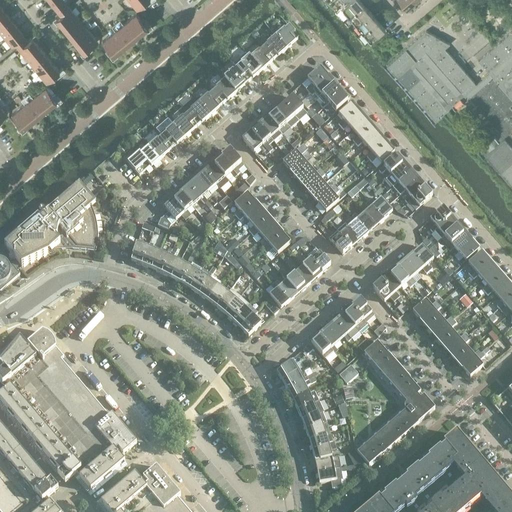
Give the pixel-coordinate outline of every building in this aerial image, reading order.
[(52,0),(51,2),(58,10),(67,3),(70,0),(52,0)] [(130,0),(137,8),(145,2),(147,5),(153,0),(130,0)] [(349,0),(342,7),(349,16),(367,0),(349,0)] [(372,0),(367,0),(349,16),(356,24),(371,11),(367,7),(373,1),(372,0)] [(399,0),(407,9),(415,1),(414,0),(399,0)] [(61,14),(53,20),(57,24),(60,22),(71,35),(89,20),(85,16),(81,19),(72,9),(70,6),(68,4),(67,3),(58,10),(59,12),(61,14)] [(371,11),(356,24),(363,32),(384,14),(381,10),(375,16),(371,11)] [(0,28),(12,19),(5,11),(0,14),(0,28)] [(120,19),(116,23),(131,41),(146,29),(148,32),(153,27),(146,18),(143,21),(137,13),(124,24),(120,19)] [(371,41),(374,38),(385,28),(381,23),(387,17),(384,14),(363,32),(371,41)] [(0,32),(5,39),(18,28),(12,19),(0,28),(0,32)] [(91,24),(89,20),(71,35),(82,49),(79,52),(83,57),(92,50),(90,47),(98,40),(87,27),(91,24)] [(489,73),(490,73),(511,98),(511,22),(510,24),(511,26),(511,30),(478,60),(489,73)] [(116,53),(131,41),(116,23),(112,26),(116,30),(102,41),(109,48),(106,51),(113,60),(118,56),(116,53)] [(287,51),(292,46),(295,43),(295,42),(299,38),(289,27),(284,31),(282,29),(274,36),(287,51)] [(16,44),(25,36),(18,28),(5,39),(12,47),(16,44)] [(393,59),(387,65),(435,120),(443,114),(443,113),(448,109),(453,105),(456,109),(464,101),(469,97),(479,87),(477,84),(445,48),(450,44),(431,33),(426,30),(406,48),(393,59)] [(36,34),(28,40),(27,38),(25,36),(16,44),(17,46),(29,60),(25,64),(28,68),(46,53),(36,41),(39,39),(36,34)] [(279,58),(287,51),(274,36),(266,43),(268,45),(263,49),(274,61),(278,57),(279,58)] [(269,64),(274,61),(263,49),(259,53),(257,51),(249,58),(262,73),(270,65),(269,64)] [(54,80),(56,79),(66,71),(62,66),(59,68),(46,53),(28,68),(32,72),(36,68),(47,82),(52,77),(54,80)] [(253,80),(262,73),(249,58),(241,65),(243,67),(238,71),(248,83),(252,79),(253,80)] [(306,91),(309,94),(328,77),(320,69),(320,70),(307,80),(312,85),(306,91)] [(244,87),(248,83),(238,71),(234,75),(232,73),(223,80),(236,95),(245,87),(244,87)] [(479,87),(469,97),(477,106),(472,110),(471,110),(476,115),(481,110),(488,119),(487,120),(483,123),(487,129),(488,128),(487,128),(493,124),(502,135),(498,138),(500,140),(511,129),(511,106),(510,105),(511,103),(511,98),(490,73),(489,73),(477,84),(479,87)] [(335,85),(328,77),(309,94),(311,97),(314,94),(319,99),(335,85)] [(228,102),(236,95),(223,80),(215,87),(217,89),(213,93),(223,105),(227,101),(228,102)] [(334,86),(319,99),(323,104),(320,106),(323,110),(342,94),(338,89),(335,85),(334,86)] [(57,105),(59,103),(63,101),(55,92),(52,94),(46,86),(33,97),(30,93),(26,96),(40,114),(55,102),(57,105)] [(215,112),(223,105),(213,93),(208,97),(206,95),(198,102),(211,117),(216,113),(215,112)] [(342,94),(323,110),(326,113),(327,112),(332,108),(336,114),(349,103),(349,102),(346,98),(342,94)] [(22,133),(28,129),(25,126),(40,114),(26,96),(22,99),(25,103),(12,114),(18,122),(15,124),(22,133)] [(202,124),(211,117),(198,102),(194,98),(181,109),(187,115),(197,127),(201,123),(202,124)] [(292,98),(283,105),(299,123),(307,115),(293,98),(292,98)] [(311,106),(305,100),(301,104),(307,110),(311,106)] [(341,128),(350,120),(359,113),(351,104),(351,105),(338,116),(343,121),(338,125),(341,128)] [(291,130),(299,123),(283,105),(275,112),(291,130)] [(267,119),(281,136),(283,137),(291,130),(275,112),(267,119)] [(311,120),(316,116),(312,112),(307,115),(311,120)] [(348,127),(353,132),(366,121),(359,113),(350,120),(341,128),(344,131),(348,127)] [(159,115),(153,120),(156,124),(163,119),(159,115)] [(193,131),(197,127),(187,115),(183,119),(181,117),(173,124),(185,139),(194,131),(193,131)] [(316,116),(311,120),(318,127),(323,122),(317,115),(316,116)] [(281,136),(267,119),(259,126),(273,143),(281,136)] [(169,120),(156,131),(157,132),(172,149),(176,146),(177,146),(185,139),(173,124),(169,120)] [(355,145),(373,129),(366,121),(353,132),(357,137),(353,142),(355,145)] [(259,126),(251,133),(266,151),(269,154),(272,152),(268,147),(273,143),(259,126)] [(309,134),(312,138),(316,135),(311,129),(307,132),(309,134)] [(363,144),(367,149),(380,137),(373,129),(355,145),(358,148),(363,144)] [(489,150),(485,153),(511,183),(511,129),(500,140),(498,138),(497,139),(494,136),(490,139),(487,143),(487,148),(489,150)] [(320,131),(316,135),(315,135),(323,143),(328,139),(320,131)] [(157,132),(145,143),(147,146),(160,161),(165,157),(169,153),(168,153),(172,149),(157,132)] [(266,151),(251,133),(246,138),(242,141),(254,154),(259,149),(263,154),(266,151)] [(305,143),(312,138),(309,134),(302,140),(305,143)] [(369,161),(387,145),(380,137),(367,149),(371,154),(367,158),(369,161)] [(297,140),(290,147),(293,150),(300,144),(297,140)] [(330,152),(331,151),(335,148),(331,142),(325,147),(330,152)] [(381,165),(394,155),(395,154),(391,150),(387,145),(369,161),(372,164),(377,160),(381,165)] [(147,146),(128,163),(139,177),(151,168),(155,165),(160,161),(147,146)] [(123,147),(118,152),(122,156),(127,151),(123,147)] [(230,151),(222,159),(237,177),(240,174),(239,172),(244,167),(230,151)] [(296,153),(283,164),(287,169),(290,172),(309,156),(306,152),(300,157),(296,153)] [(347,161),(346,159),(343,155),(339,158),(344,164),(347,161)] [(309,156),(290,172),(293,176),(297,181),(311,169),(306,164),(312,159),(309,156)] [(386,171),(391,176),(404,165),(397,156),(379,172),(381,175),(386,171)] [(214,166),(214,167),(225,179),(230,175),(234,179),(237,177),(222,159),(214,166)] [(391,176),(386,181),(393,189),(411,173),(407,168),(404,165),(403,165),(391,176)] [(214,166),(210,169),(205,173),(217,186),(221,191),(229,184),(225,179),(214,167),(214,166)] [(311,169),(297,181),(304,189),(322,173),(320,170),(315,174),(311,169)] [(366,178),(370,176),(365,170),(361,173),(366,178)] [(205,173),(197,180),(209,193),(217,186),(205,173)] [(304,189),(307,192),(312,197),(325,185),(320,180),(325,176),(322,173),(304,189)] [(411,173),(393,189),(400,197),(405,192),(418,181),(411,173)] [(250,188),(256,181),(252,176),(245,182),(250,188)] [(371,188),(375,184),(371,179),(366,183),(371,188)] [(194,183),(189,187),(201,200),(205,205),(209,210),(212,208),(208,202),(204,198),(209,193),(197,180),(194,183)] [(405,202),(407,205),(408,204),(425,189),(418,181),(405,192),(410,197),(405,202)] [(69,250),(73,250),(85,251),(96,252),(97,249),(97,245),(98,242),(98,238),(98,235),(98,231),(97,228),(97,224),(96,221),(95,217),(94,214),(93,211),(91,207),(96,203),(79,184),(44,214),(43,213),(42,213),(41,214),(40,214),(40,215),(40,216),(39,216),(40,217),(40,218),(5,249),(9,253),(8,254),(10,257),(11,256),(22,268),(27,263),(28,265),(34,260),(35,262),(41,257),(42,258),(53,249),(54,250),(62,250),(69,250)] [(359,192),(364,188),(360,184),(355,188),(359,192)] [(325,185),(312,197),(316,202),(319,205),(337,189),(334,186),(329,191),(325,185)] [(189,187),(181,194),(192,207),(201,200),(189,187)] [(319,205),(322,208),(326,214),(339,202),(334,197),(342,190),(339,187),(337,189),(319,205)] [(378,197),(381,195),(383,193),(378,187),(373,191),(378,197)] [(347,194),(347,195),(349,197),(352,200),(359,193),(359,192),(355,188),(347,194)] [(104,189),(93,198),(96,201),(107,192),(104,189)] [(425,189),(408,204),(416,212),(432,198),(433,198),(429,194),(425,189)] [(240,197),(237,193),(236,192),(231,196),(235,200),(240,197)] [(181,194),(173,201),(188,219),(191,217),(187,212),(192,207),(181,194)] [(235,216),(237,219),(255,203),(248,195),(235,206),(239,212),(235,216)] [(227,198),(219,205),(224,210),(232,203),(227,198)] [(371,199),(368,202),(384,221),(393,213),(380,199),(375,204),(371,199)] [(161,218),(157,227),(169,231),(171,226),(176,222),(181,217),(185,222),(188,219),(173,201),(164,209),(168,213),(161,218)] [(384,221),(368,202),(365,204),(369,209),(364,214),(376,228),(384,221)] [(262,211),(259,208),(255,203),(237,219),(240,222),(245,218),(249,223),(261,212),(262,211)] [(397,204),(392,208),(397,214),(402,210),(397,204)] [(333,211),(337,216),(342,211),(338,207),(333,211)] [(443,210),(430,221),(435,227),(430,231),(433,234),(434,232),(451,218),(443,210)] [(249,232),(251,235),(269,220),(262,211),(261,212),(249,223),(253,228),(249,232)] [(329,223),(337,216),(333,211),(325,219),(329,223)] [(212,225),(217,220),(212,214),(206,219),(212,225)] [(352,217),(353,218),(368,235),(376,228),(364,214),(359,218),(355,214),(352,217)] [(353,218),(350,220),(345,225),(360,242),(368,235),(353,218)] [(458,226),(455,223),(451,218),(434,232),(442,240),(445,238),(458,226)] [(276,228),(273,224),(269,220),(251,235),(254,238),(259,234),(263,239),(276,228)] [(337,232),(338,233),(352,249),(360,242),(345,225),(337,232)] [(458,226),(445,238),(449,243),(444,247),(447,250),(465,235),(458,226)] [(263,248),(265,251),(283,236),(276,228),(263,239),(268,244),(263,248)] [(329,240),(332,243),(343,256),(352,249),(338,233),(329,240)] [(175,244),(177,238),(171,235),(168,241),(175,244)] [(465,235),(447,250),(450,253),(454,249),(459,254),(472,243),(465,235)] [(278,256),(290,245),(291,244),(283,236),(265,251),(264,252),(267,255),(273,250),(278,256)] [(299,243),(305,250),(311,245),(306,239),(299,243)] [(228,246),(224,250),(227,253),(229,255),(239,245),(234,240),(228,245),(228,246)] [(138,242),(131,262),(131,263),(136,264),(142,267),(150,246),(138,242)] [(472,243),(459,254),(463,259),(459,264),(462,267),(479,251),(472,243)] [(150,246),(142,267),(148,269),(152,271),(158,255),(152,252),(154,246),(150,244),(150,246)] [(219,244),(213,254),(217,256),(219,254),(225,257),(227,253),(224,250),(222,247),(219,244)] [(295,244),(289,250),(292,253),(298,248),(295,244)] [(414,255),(429,273),(432,270),(428,265),(434,260),(422,247),(414,255)] [(436,259),(440,256),(437,253),(433,248),(430,251),(436,259)] [(171,280),(172,279),(179,265),(173,261),(178,250),(174,249),(174,250),(172,254),(162,275),(167,278),(171,280)] [(242,255),(237,249),(233,253),(238,259),(242,255)] [(316,250),(308,258),(322,274),(327,270),(331,267),(330,266),(316,250)] [(0,292),(20,275),(0,252),(0,292)] [(162,275),(172,254),(168,252),(165,258),(158,255),(152,271),(156,272),(162,275)] [(238,272),(241,268),(229,255),(227,253),(225,257),(224,259),(238,272)] [(481,254),(480,254),(468,265),(473,270),(468,275),(471,278),(489,262),(481,254)] [(406,262),(417,275),(422,270),(426,275),(429,273),(414,255),(406,262)] [(244,256),(238,261),(245,268),(250,264),(244,256)] [(308,258),(307,257),(304,259),(308,264),(303,268),(313,281),(314,281),(322,274),(308,258)] [(274,262),(275,262),(278,266),(282,262),(279,258),(274,262)] [(175,282),(181,285),(192,264),(189,262),(186,268),(183,266),(179,265),(172,279),(171,280),(175,282)] [(398,269),(413,287),(416,284),(412,279),(417,275),(406,262),(398,269)] [(489,262),(471,278),(473,281),(478,276),(483,282),(496,270),(489,262)] [(190,291),(191,290),(203,270),(199,268),(192,264),(181,285),(186,288),(190,291)] [(245,269),(246,270),(250,274),(254,270),(249,265),(245,269)] [(266,275),(271,271),(266,266),(261,270),(266,275)] [(293,268),(290,271),(306,289),(314,281),(313,281),(303,268),(298,273),(293,268)] [(447,268),(443,272),(445,273),(446,275),(449,278),(453,275),(449,270),(447,268)] [(199,296),(212,277),(216,271),(213,269),(209,274),(203,270),(191,290),(190,291),(194,293),(199,296)] [(390,277),(401,289),(406,285),(410,289),(413,287),(398,269),(389,276),(390,277)] [(485,294),(503,278),(496,270),(483,282),(487,287),(479,294),(481,297),(485,294)] [(290,271),(282,278),(286,283),(298,296),(306,289),(290,271)] [(447,282),(441,275),(436,279),(442,286),(447,282)] [(381,283),(397,301),(400,298),(396,294),(401,289),(390,277),(389,276),(381,283)] [(222,283),(212,277),(199,296),(204,300),(208,303),(218,289),(222,283)] [(503,278),(485,294),(488,297),(492,293),(497,298),(510,286),(503,278)] [(277,282),(274,285),(290,303),(298,296),(286,283),(281,287),(277,282)] [(381,283),(376,287),(373,290),(384,304),(390,299),(394,304),(397,301),(381,283)] [(290,303),(274,285),(271,288),(275,292),(270,297),(281,310),(290,303)] [(511,288),(510,286),(497,298),(501,303),(497,307),(499,310),(511,298),(511,288)] [(209,302),(208,303),(211,305),(216,309),(231,290),(228,288),(224,293),(221,291),(218,289),(209,302)] [(221,313),(225,316),(240,298),(237,295),(231,290),(216,309),(221,313)] [(465,296),(465,297),(459,302),(467,310),(473,305),(465,296)] [(228,319),(233,323),(249,306),(240,298),(225,316),(228,319)] [(511,298),(499,310),(502,313),(507,309),(511,314),(511,313),(511,298)] [(274,317),(279,312),(270,301),(264,306),(274,317)] [(357,304),(352,309),(366,325),(375,317),(372,314),(361,302),(361,301),(357,304)] [(420,322),(438,306),(435,303),(431,307),(426,302),(413,313),(420,322)] [(241,330),(256,315),(258,314),(249,306),(233,323),(238,327),(241,331),(241,330)] [(407,312),(401,306),(397,310),(403,316),(407,312)] [(441,309),(438,306),(420,322),(427,330),(440,318),(436,313),(441,309)] [(368,326),(352,309),(344,316),(359,333),(368,326)] [(445,323),(440,318),(427,330),(434,338),(452,322),(459,316),(457,313),(445,323)] [(241,331),(244,334),(249,339),(261,327),(265,324),(256,315),(241,330),(241,331)] [(344,316),(336,323),(351,341),(359,333),(344,316)] [(455,325),(452,322),(434,338),(442,346),(455,335),(450,330),(455,325)] [(328,330),(339,343),(344,338),(348,343),(351,341),(336,323),(328,330)] [(382,326),(374,333),(379,339),(386,330),(382,326)] [(319,337),(334,353),(335,355),(338,352),(334,347),(339,343),(328,330),(319,337)] [(493,343),(499,340),(494,331),(488,334),(493,343)] [(0,401),(56,468),(61,474),(58,476),(65,485),(74,478),(77,476),(91,492),(124,464),(124,463),(120,458),(118,456),(121,453),(123,456),(137,444),(112,416),(110,418),(61,361),(64,358),(56,348),(56,345),(55,344),(55,342),(54,341),(53,340),(52,338),(51,337),(50,336),(48,335),(47,334),(45,334),(44,333),(42,333),(28,345),(28,346),(29,347),(28,349),(23,343),(20,340),(10,352),(0,363),(0,401)] [(455,335),(442,346),(449,354),(450,353),(466,339),(464,336),(459,340),(455,335)] [(319,337),(315,341),(311,344),(325,360),(334,353),(319,337)] [(450,353),(449,354),(451,357),(456,362),(469,351),(464,346),(469,342),(466,339),(450,353)] [(355,452),(369,467),(435,410),(424,397),(421,400),(418,396),(421,394),(377,344),(362,357),(406,408),(355,452)] [(473,356),(469,351),(456,362),(463,370),(481,355),(478,352),(473,356)] [(483,358),(481,355),(463,370),(470,379),(483,368),(478,362),(483,358)] [(291,365),(277,374),(280,380),(283,384),(301,373),(293,360),(289,363),(291,365)] [(337,375),(346,368),(343,364),(334,371),(337,375)] [(339,377),(347,386),(358,376),(351,367),(339,377)] [(283,384),(285,388),(288,393),(314,379),(312,375),(305,379),(301,373),(283,384)] [(361,378),(353,385),(360,393),(368,387),(361,378)] [(314,379),(288,393),(291,399),(293,403),(309,395),(305,388),(316,382),(314,379)] [(345,399),(354,398),(353,388),(344,389),(345,399)] [(295,407),(298,412),(319,403),(314,392),(309,395),(293,403),(295,407)] [(341,397),(333,400),(336,408),(345,405),(343,401),(345,401),(344,397),(342,398),(341,397)] [(324,413),(319,403),(298,412),(300,418),(302,422),(323,414),(324,413)] [(323,414),(302,422),(303,426),(306,432),(327,425),(323,414)] [(309,443),(331,436),(328,428),(334,426),(333,423),(327,425),(306,432),(308,439),(309,443)] [(0,511),(56,511),(47,501),(50,498),(55,494),(59,491),(56,488),(51,482),(48,484),(0,427),(0,511)] [(457,435),(369,509),(365,511),(511,511),(511,500),(510,498),(501,487),(457,435)] [(311,447),(312,453),(335,447),(334,443),(333,443),(331,436),(309,443),(311,447)] [(314,459),(315,463),(332,459),(330,452),(336,450),(335,447),(312,453),(314,459)] [(316,468),(317,474),(341,469),(338,458),(332,459),(315,463),(316,468)] [(341,469),(317,474),(319,480),(319,485),(321,485),(331,483),(332,490),(342,489),(341,482),(343,481),(341,473),(353,471),(355,470),(354,468),(353,467),(352,467),(341,469)] [(189,511),(178,499),(181,497),(157,468),(143,479),(145,481),(142,484),(140,482),(136,477),(135,477),(102,505),(107,511),(189,511)]
